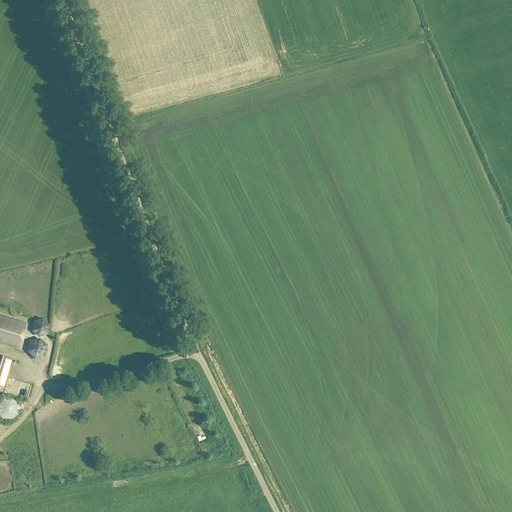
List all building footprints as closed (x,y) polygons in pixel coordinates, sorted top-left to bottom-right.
[(26,323),(0,315),(0,342),(19,348),(26,323)] [(33,321),(31,330),(38,337),(48,333),(49,324),(42,318),(33,321)] [(29,341),(26,351),(35,359),(45,356),(47,345),(39,338),(29,341)] [(0,386),(3,387),(12,359),(0,354),(0,386)] [(0,416),(1,418),(3,419),(4,420),(6,420),(8,420),(10,420),(12,420),(13,419),(15,418),(16,417),(17,416),(18,414),(19,412),(19,410),(19,408),(19,407),(18,405),(17,403),(16,402),(15,401),(13,400),(11,399),(10,399),(8,398),(6,399),(4,399),(2,400),(1,401),(0,402),(0,416)]
